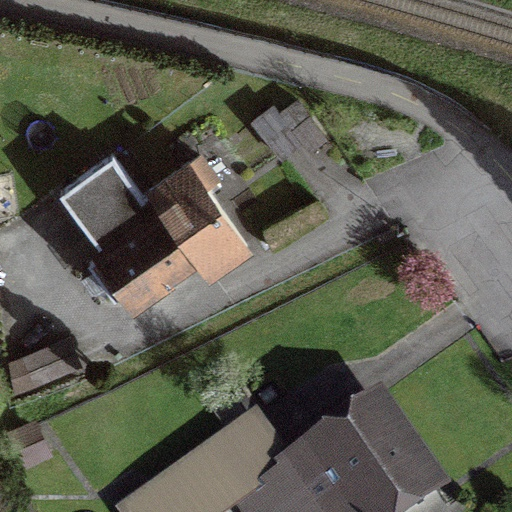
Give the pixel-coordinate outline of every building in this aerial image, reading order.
[(298,95),(279,109),(273,101),(251,118),(282,158),(301,144),(306,152),(329,134),(298,95)] [(191,155),(188,151),(144,182),(200,261),(209,275),(254,243),(211,183),(222,175),(202,148),(191,155)] [(121,292),(133,309),(200,261),(144,182),(139,186),(113,149),(59,187),(98,243),(90,249),(94,254),(87,259),(114,297),(121,292)] [(13,391),(83,363),(69,333),(8,359),(13,391)] [(239,506),(243,511),(419,511),(451,490),(381,388),(288,452),(274,462),(278,468),(257,483),(262,490),(239,506)] [(274,462),(288,452),(257,408),(114,507),(117,511),(229,511),(239,506),(262,490),(257,483),(278,468),(274,462)] [(19,447),(43,435),(34,416),(10,427),(19,447)]
